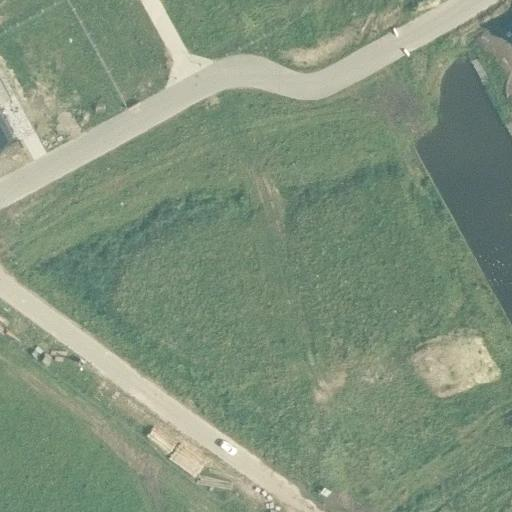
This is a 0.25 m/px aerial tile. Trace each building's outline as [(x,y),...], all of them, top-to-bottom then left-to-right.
[(132,0),(127,0),(110,9),(129,43),(131,46),(152,35),(132,0)] [(192,0),(165,0),(180,26),(201,15),(192,0)] [(218,0),(192,0),(201,15),(221,4),(218,0)] [(109,6),(88,18),(108,54),(129,43),(110,9),(109,6)] [(12,12),(5,16),(13,31),(20,27),(12,12)] [(511,18),(499,26),(506,39),(511,36),(511,18)] [(30,86),(18,93),(28,110),(40,104),(45,113),(92,88),(71,50),(53,60),(56,66),(28,82),(30,86)] [(0,142),(11,137),(9,133),(13,131),(0,106),(0,101),(10,96),(0,77),(0,142)]
